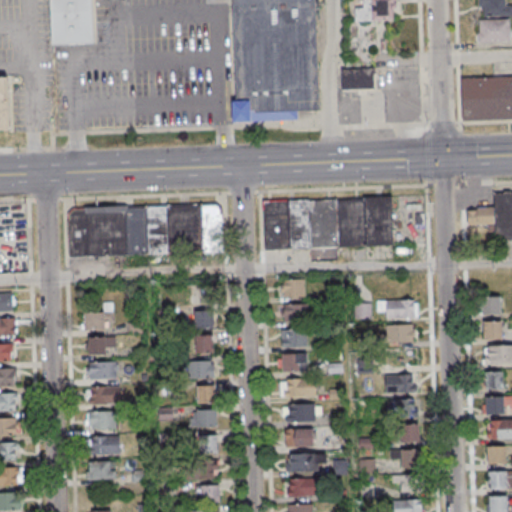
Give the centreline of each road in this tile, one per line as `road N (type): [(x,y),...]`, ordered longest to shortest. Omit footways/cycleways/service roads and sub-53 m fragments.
road 1 (residential): [(453,511),(434,0)]
road 2 (secondary): [(511,155),(43,173)]
road 3 (residential): [(251,511),(239,166)]
road 4 (residential): [(54,511),(43,173)]
